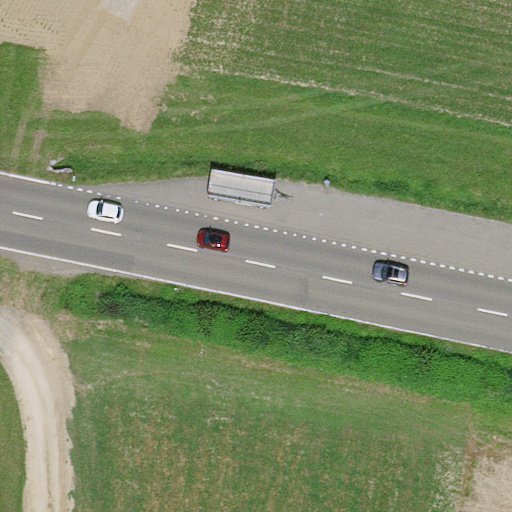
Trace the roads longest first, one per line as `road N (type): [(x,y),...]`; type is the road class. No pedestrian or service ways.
road 1 (primary): [(0,216),(511,324)]
road 2 (track): [(0,343),(34,413),(37,511)]
